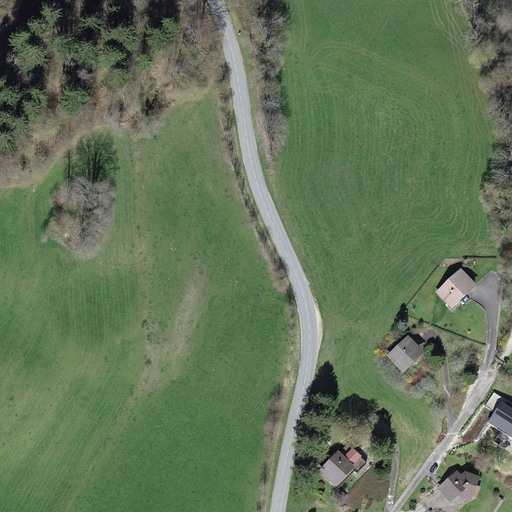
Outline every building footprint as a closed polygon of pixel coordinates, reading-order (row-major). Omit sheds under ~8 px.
[(438,294),(454,312),(480,288),(463,270),(438,294)] [(389,358),(406,376),(428,356),(410,338),(389,358)] [(511,398),(496,416),(511,430),(511,398)] [(511,443),(507,441),(502,449),(511,454),(511,443)] [(319,472),(338,489),(358,468),(355,466),(364,458),(354,449),(346,457),(340,451),(319,472)] [(460,474),(457,470),(435,487),(448,503),(459,495),(473,500),(481,477),(463,471),(460,474)]
